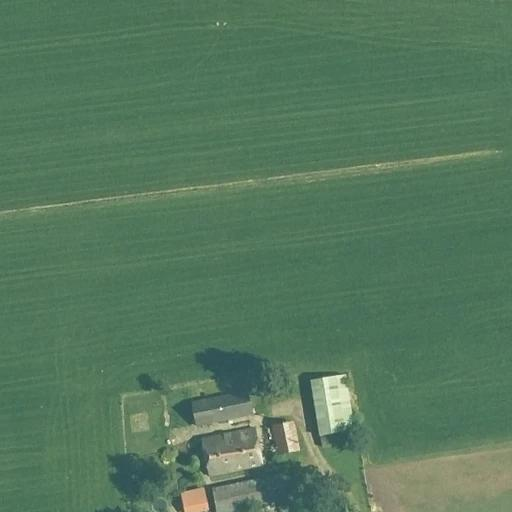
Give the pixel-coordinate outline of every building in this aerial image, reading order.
[(318,437),(318,436),(320,446),(355,443),(345,375),(309,381),(318,437)] [(246,391),(190,402),(195,427),(252,415),(246,391)] [(299,451),(293,422),(271,427),(276,455),(299,451)] [(232,473),(262,467),(255,430),(201,441),(208,477),(232,473)] [(215,511),(233,511),(286,501),(281,477),(211,491),(215,511)] [(182,511),(202,511),(208,511),(203,490),(179,495),(182,511)]
